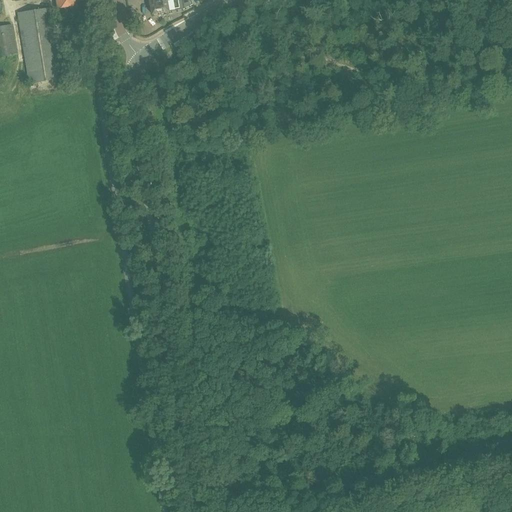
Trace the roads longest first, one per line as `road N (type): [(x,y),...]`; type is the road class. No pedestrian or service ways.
road 1 (secondary): [(202,511),(130,93),(143,60)]
road 2 (unclassified): [(366,511),(511,474)]
